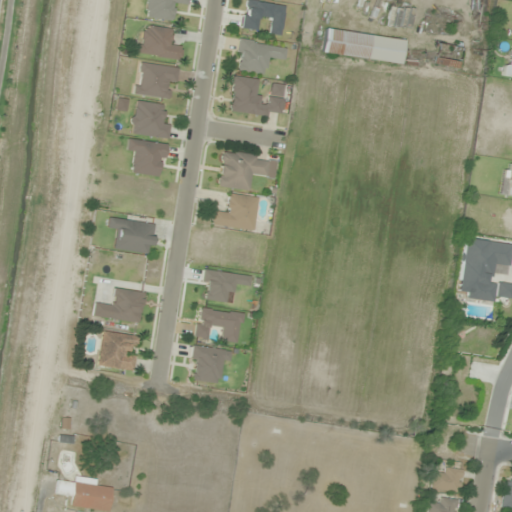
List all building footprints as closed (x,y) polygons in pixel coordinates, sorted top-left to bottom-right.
[(147,0),(146,18),(174,22),(176,1),(188,2),(187,0),(147,0)] [(171,45),(173,29),(142,25),(138,55),(179,60),(181,47),(171,45)] [(400,64),(403,40),(323,29),(320,53),(400,64)] [(285,47),(238,39),(233,70),(265,75),(268,55),(283,58),(285,47)] [(167,99),(168,88),(174,88),(176,67),(137,63),(133,95),(167,99)] [(227,111),(279,117),(283,85),(264,83),(264,80),(231,76),(227,111)] [(168,124),(160,124),(162,104),(132,101),(129,135),(167,139),(168,124)] [(131,173),(160,177),(165,144),(127,139),(125,150),(135,151),(131,173)] [(275,158),(219,151),(215,187),(248,191),(250,175),(273,178),(275,158)] [(252,232),(256,198),(225,194),(223,212),(212,211),(210,226),(252,232)] [(112,250),(148,255),(153,224),(107,217),(106,227),(115,228),(112,250)] [(142,292),(114,288),(111,306),(93,303),(91,317),(138,324),(142,292)] [(192,338),(207,340),(209,328),(221,330),(220,341),(238,344),(242,313),(197,307),(192,338)] [(130,372),(136,338),(102,332),(96,366),(130,372)] [(230,350),(191,346),(188,380),(216,383),(219,361),(228,362),(230,350)] [(458,492),(461,470),(432,467),(430,489),(458,492)] [(54,487),(55,480),(71,483),(72,476),(93,479),(92,485),(109,488),(105,511),(67,506),(69,496),(53,493),(54,487)] [(436,504),(427,503),(426,511),(454,511),(456,500),(437,498),(436,504)]
